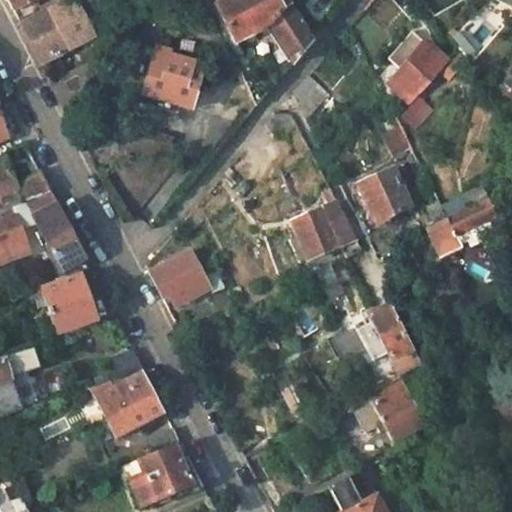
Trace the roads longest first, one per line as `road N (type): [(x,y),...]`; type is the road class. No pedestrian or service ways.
road 1 (residential): [(246,511),(0,36)]
road 2 (track): [(427,367),(282,90)]
road 3 (track): [(411,0),(500,106)]
